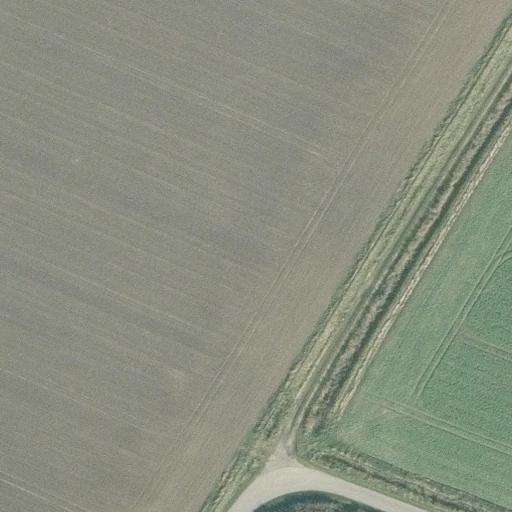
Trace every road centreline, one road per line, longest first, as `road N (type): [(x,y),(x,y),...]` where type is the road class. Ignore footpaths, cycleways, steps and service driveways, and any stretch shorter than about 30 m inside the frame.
road 1 (track): [(277,469),(511,93)]
road 2 (unclassified): [(393,511),(277,469),(244,511)]
